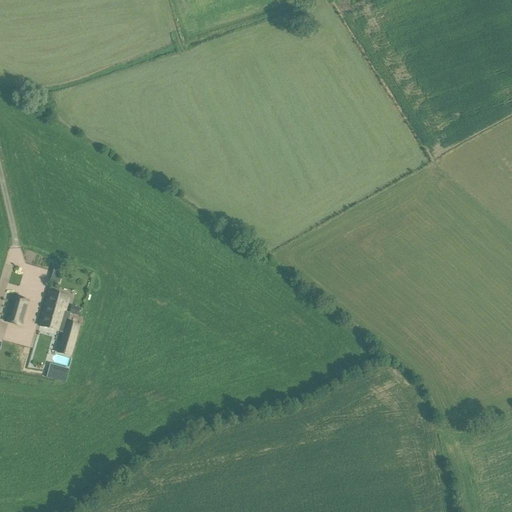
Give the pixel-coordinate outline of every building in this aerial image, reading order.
[(53,271),(51,281),(58,283),(61,274),(53,271)] [(71,315),(65,313),(70,297),(49,291),(39,326),(65,333),(66,333),(69,324),(71,315)] [(13,300),(7,324),(22,328),(26,316),(28,305),(29,304),(13,300)] [(72,305),(69,313),(79,316),(81,308),(72,305)] [(79,327),(69,324),(66,333),(65,333),(60,353),(71,356),(79,327)] [(51,369),(48,378),(66,384),(69,374),(51,369)]
